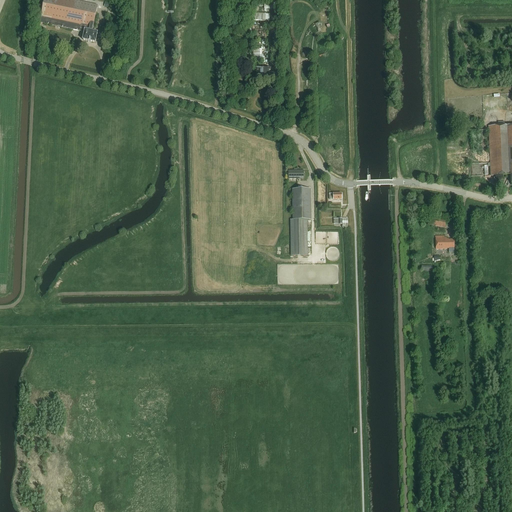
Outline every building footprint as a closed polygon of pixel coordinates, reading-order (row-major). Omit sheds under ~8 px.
[(98,6),(71,0),(44,0),(40,23),(81,32),(82,29),(85,30),(83,40),(96,42),(98,32),(93,31),(98,6)] [(257,76),(268,76),(268,67),(257,67),(257,76)] [(511,125),(489,126),(491,176),(511,175),(511,184),(511,183),(511,125)] [(288,179),(304,179),(304,171),(288,171),(288,179)] [(291,255),(307,255),(307,220),(311,220),(311,189),(293,189),(293,220),(291,220),(291,255)] [(446,228),(445,220),(430,216),(428,225),(446,228)] [(348,228),(348,219),(334,219),(335,224),(343,224),(343,228),(348,228)] [(448,248),(454,247),(454,240),(448,240),(448,239),(444,239),(444,236),(436,236),(436,249),(444,249),(444,248),(448,248)]
